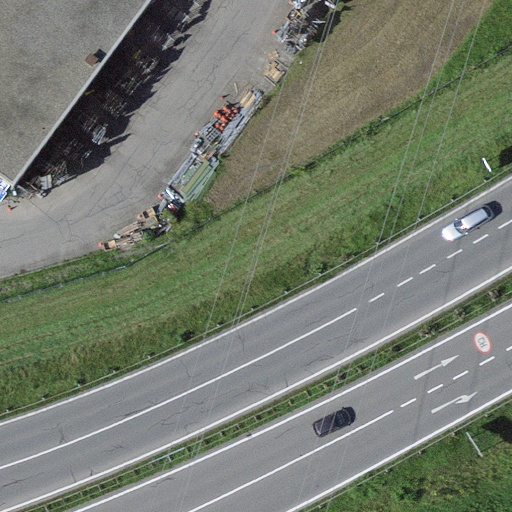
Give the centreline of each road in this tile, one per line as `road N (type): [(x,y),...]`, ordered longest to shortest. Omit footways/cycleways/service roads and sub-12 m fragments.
road 1 (motorway): [(511,223),(280,358),(62,459)]
road 2 (motorway): [(192,511),(511,347)]
